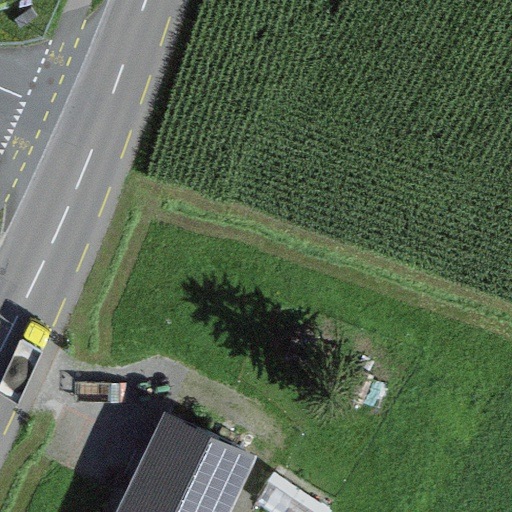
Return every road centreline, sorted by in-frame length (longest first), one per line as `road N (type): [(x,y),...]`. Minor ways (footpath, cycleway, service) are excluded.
road 1 (tertiary): [(101,127),(0,352)]
road 2 (tertiary): [(146,0),(101,127)]
